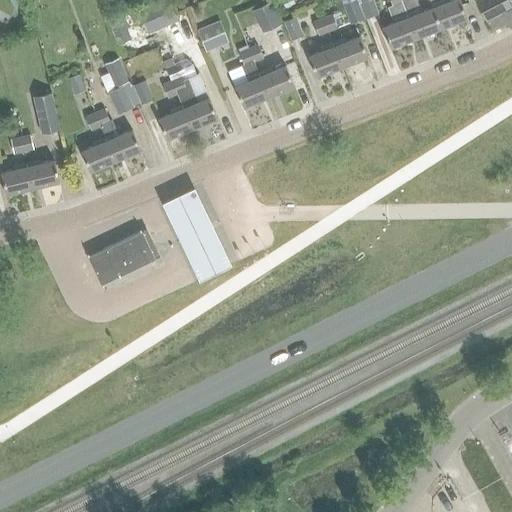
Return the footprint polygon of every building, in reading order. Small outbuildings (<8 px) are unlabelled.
[(8,0),(14,8),(22,3),(20,0),(8,0)] [(164,0),(138,12),(147,34),(177,21),(168,0),(164,0)] [(340,0),(350,23),(362,19),(355,0),(340,0)] [(359,0),(360,2),(358,3),(365,19),(379,14),(373,0),(359,0)] [(414,37),(401,2),(399,0),(388,0),(391,6),(387,8),(392,22),(382,26),(390,46),(414,37)] [(415,0),(399,0),(401,2),(414,37),(438,28),(431,7),(420,11),(415,0)] [(429,0),(432,6),(431,7),(438,28),(465,17),(458,0),(448,0),(446,1),(446,0),(429,0)] [(474,0),(486,22),(502,13),(511,7),(511,6),(508,0),(474,0)] [(271,2),(252,11),(263,33),(281,24),(271,2)] [(120,44),(130,40),(118,11),(108,15),(120,44)] [(331,14),(322,18),(327,31),(336,27),(331,14)] [(283,22),(291,40),(303,35),(296,17),(283,22)] [(327,31),(322,18),(313,22),(318,35),(327,31)] [(197,30),(206,52),(228,42),(219,21),(197,30)] [(342,36),(331,40),(341,66),(366,56),(358,35),(344,41),(342,36)] [(341,66),(331,40),(330,40),(331,42),(319,47),(320,50),(307,55),(315,75),(341,66)] [(246,48),(251,60),(257,76),(266,96),(292,85),(283,64),(270,70),(264,55),(262,56),(256,43),(246,48)] [(257,76),(251,60),(246,48),(238,51),(243,64),(240,65),(246,80),(233,86),(242,106),(266,96),(257,76)] [(104,63),(114,87),(128,81),(118,57),(104,63)] [(68,79),(74,95),(85,91),(79,74),(68,79)] [(180,103),(190,128),(215,117),(207,97),(197,101),(187,78),(181,80),(180,76),(171,80),(176,92),(180,103)] [(133,85),(140,104),(152,99),(145,80),(133,85)] [(167,96),(176,92),(171,80),(161,84),(167,96)] [(107,91),(116,113),(132,106),(122,84),(107,91)] [(33,96),(40,134),(59,130),(52,92),(33,96)] [(94,112),(90,103),(82,107),(86,115),(84,116),(89,128),(99,124),(94,112)] [(190,128),(180,103),(168,108),(170,112),(157,118),(165,138),(190,128)] [(103,108),(94,112),(99,124),(108,120),(103,108)] [(19,136),(20,136),(17,127),(8,130),(10,138),(9,139),(13,151),(22,149),(19,136)] [(131,129),(106,140),(114,160),(139,149),(131,129)] [(29,134),(20,136),(19,136),(22,149),(32,147),(29,134)] [(114,160),(106,140),(104,136),(92,141),(93,145),(80,150),(89,171),(114,160)] [(39,159),(26,162),(32,187),(58,181),(52,160),(40,163),(39,159)] [(32,187),(26,162),(13,165),(14,169),(0,172),(0,175),(4,193),(32,187)] [(191,195),(161,208),(197,283),(226,269),(191,195)] [(153,257),(140,230),(87,256),(99,283),(153,257)]
